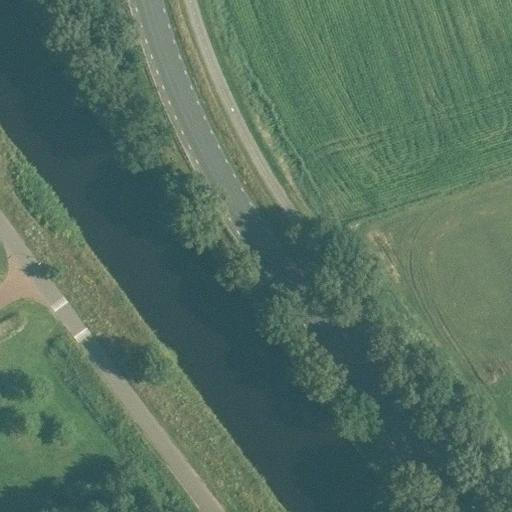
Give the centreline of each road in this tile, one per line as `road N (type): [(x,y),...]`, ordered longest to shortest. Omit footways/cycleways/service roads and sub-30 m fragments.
road 1 (tertiary): [(459,511),(219,179),(149,0)]
road 2 (unclassified): [(212,511),(35,272)]
